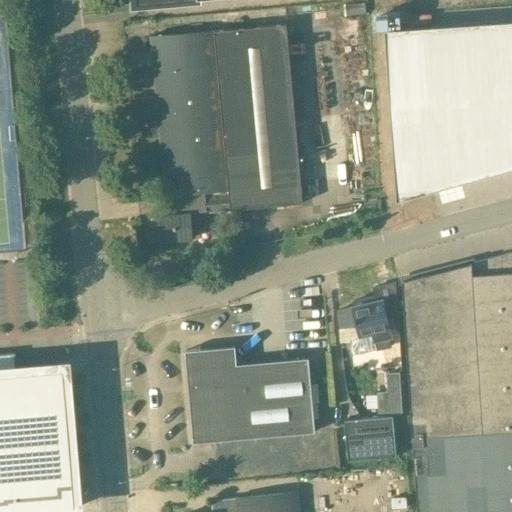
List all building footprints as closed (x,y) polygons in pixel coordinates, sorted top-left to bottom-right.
[(511,0),(406,0),(408,16),(511,8),(511,0)] [(368,14),(367,3),(345,5),(346,15),(368,14)] [(511,20),(386,30),(398,200),(511,168),(511,20)] [(230,190),(230,194),(232,210),(303,203),(287,25),(215,32),(215,31),(151,37),(157,96),(146,97),(150,138),(161,137),(166,196),(230,190)] [(206,209),(206,212),(206,214),(232,212),(232,211),(232,210),(230,194),(226,194),(205,196),(206,209)] [(190,214),(158,217),(161,242),(193,239),(190,214)] [(511,253),(497,257),(403,281),(414,439),(511,431),(511,253)] [(387,329),(391,329),(387,314),(395,312),(395,282),(371,288),(375,302),(352,307),(361,335),(350,338),(353,351),(360,355),(381,350),(386,370),(402,366),(399,331),(388,334),(387,329)] [(186,351),(194,443),(316,432),(309,358),(237,365),(236,347),(186,351)] [(0,511),(75,511),(66,395),(8,400),(4,384),(0,384),(0,511)] [(393,416),(345,421),(349,461),(397,456),(393,416)] [(511,511),(511,431),(414,439),(418,511),(511,511)] [(211,500),(211,511),(300,511),(299,491),(236,497),(211,500)]
